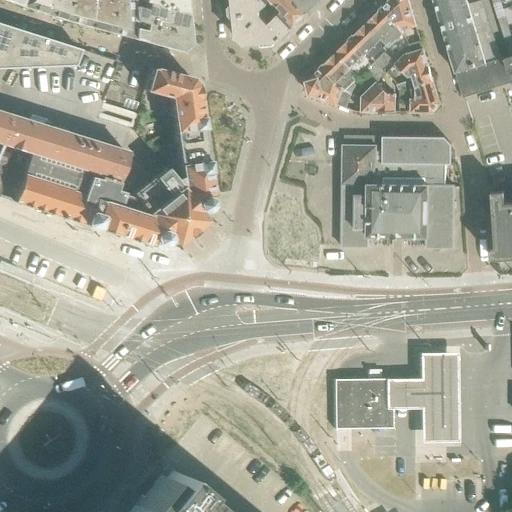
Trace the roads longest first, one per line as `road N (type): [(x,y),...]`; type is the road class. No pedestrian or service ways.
road 1 (residential): [(220,63),(171,64),(0,10)]
road 2 (residential): [(228,295),(269,93)]
road 3 (residential): [(269,93),(338,122),(460,125)]
road 4 (secondary): [(228,295),(159,324),(76,393)]
road 5 (residential): [(460,125),(472,178),(474,306)]
road 6 (secondary): [(95,413),(149,363),(225,331)]
road 7 (secondary): [(20,487),(47,494),(85,478),(102,440),(95,413)]
road 8 (residential): [(269,93),(365,0)]
road 9 (residential): [(420,0),(460,125)]
road 10 (secondary): [(346,315),(474,306)]
road 11 (secondary): [(225,331),(346,315)]
road 12 (secondary): [(346,315),(228,295)]
